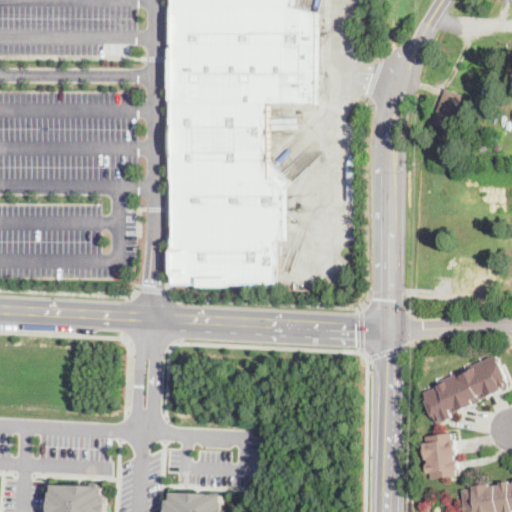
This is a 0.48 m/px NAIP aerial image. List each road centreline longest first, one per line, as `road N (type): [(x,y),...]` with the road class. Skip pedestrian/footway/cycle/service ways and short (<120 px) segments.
road 1 (tertiary): [(0,310),(390,329)]
road 2 (tertiary): [(442,0),(406,69),(395,115),(390,329)]
road 3 (residential): [(149,318),(157,0)]
road 4 (tertiary): [(390,329),(387,511)]
road 5 (residential): [(0,76),(158,76)]
road 6 (residential): [(390,329),(511,322)]
